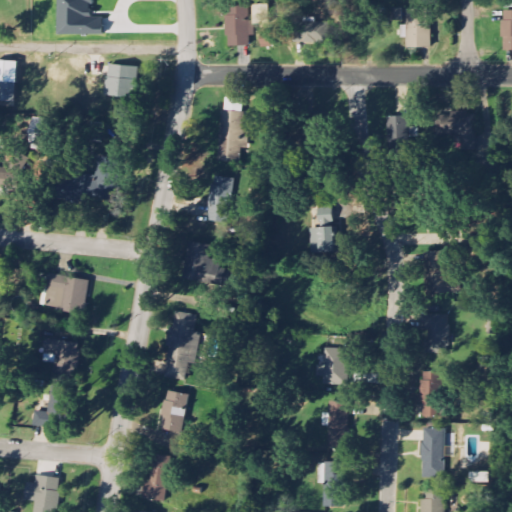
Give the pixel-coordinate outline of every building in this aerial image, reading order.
[(105,34),(104,16),(93,16),(93,0),(58,0),(59,35),(105,34)] [(228,47),(252,46),(252,21),(250,21),(249,5),(227,6),(228,47)] [(431,48),(431,9),(408,9),(408,25),(402,25),(402,37),(408,37),(408,48),(431,48)] [(511,10),(503,10),(503,50),(511,50),(511,10)] [(295,43),(329,44),(329,23),(316,23),(316,19),(295,19),(295,43)] [(18,61),(0,60),(0,101),(17,102),(18,61)] [(106,96),(138,98),(140,67),(108,65),(106,96)] [(245,98),(223,98),(222,156),(242,156),(243,148),(250,148),(251,131),(244,131),(245,98)] [(477,134),(476,112),(451,113),(452,120),(442,120),(443,135),(477,134)] [(387,118),(389,151),(412,150),(410,116),(387,118)] [(31,143),(53,144),(55,119),(32,118),(31,143)] [(91,141),(103,142),(104,123),(92,122),(91,141)] [(113,206),(117,158),(99,156),(96,180),(60,177),(58,198),(67,199),(68,193),(66,193),(67,186),(73,187),(71,202),(113,206)] [(0,189),(1,190),(1,196),(20,198),(22,167),(0,166),(0,189)] [(229,224),(235,179),(214,176),(207,221),(229,224)] [(311,253),(338,252),(337,227),(334,227),(333,210),(319,210),(319,228),(311,228),(311,253)] [(184,280),(212,283),(217,245),(189,242),(184,280)] [(424,253),(427,295),(463,293),(462,278),(454,278),(454,269),(448,269),(447,251),(424,253)] [(91,281),(51,274),(45,308),(86,314),(91,281)] [(198,315),(174,312),(165,377),(187,380),(190,363),(197,364),(201,334),(195,333),(198,315)] [(422,330),(428,330),(427,353),(449,354),(451,315),(423,314),(422,330)] [(79,341),(47,337),(45,352),(57,354),(55,372),(74,375),(79,341)] [(318,365),(318,375),(324,375),(324,384),(349,385),(350,349),(325,349),(325,366),(318,365)] [(441,417),(442,372),(423,372),(422,417),(441,417)] [(190,395),(168,391),(161,430),(183,434),(190,395)] [(36,411),(34,425),(66,429),(70,402),(63,401),(64,394),(56,393),(54,404),(50,404),(49,412),(36,411)] [(329,448),(352,448),(353,402),(330,401),(329,448)] [(447,429),(424,429),(424,477),(444,477),(445,457),(454,457),(455,434),(447,434),(447,429)] [(172,456),(154,455),(152,479),(146,479),(145,500),(169,502),(172,456)] [(320,463),(319,484),(325,484),(325,507),(344,508),(345,463),(320,463)] [(58,511),(62,479),(37,476),(37,484),(28,483),(26,500),(37,502),(35,511),(58,511)] [(444,511),(444,496),(423,497),(423,511),(444,511)]
